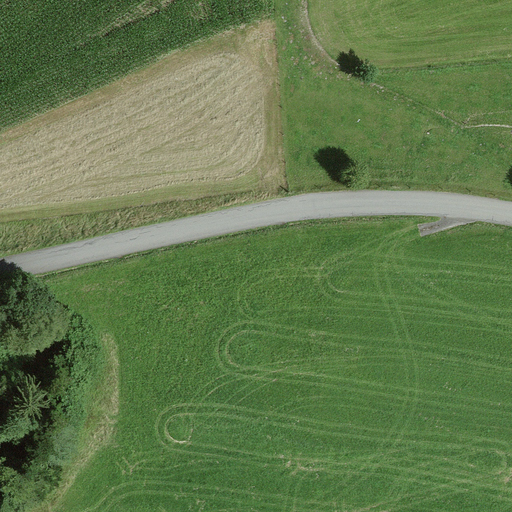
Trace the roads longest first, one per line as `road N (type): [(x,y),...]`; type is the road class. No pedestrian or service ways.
road 1 (unclassified): [(0,277),(272,215),(369,205),(511,215)]
road 2 (track): [(305,0),(301,23),(313,56),(337,78),(511,161)]
